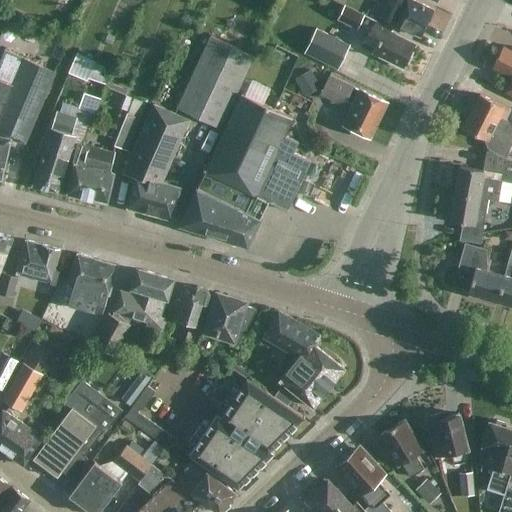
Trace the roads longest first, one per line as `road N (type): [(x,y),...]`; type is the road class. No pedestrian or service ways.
road 1 (unclassified): [(323,304),(0,214)]
road 2 (unclassified): [(372,246),(481,0)]
road 3 (unclassified): [(246,511),(380,387),(396,327)]
road 4 (residential): [(511,360),(396,327)]
